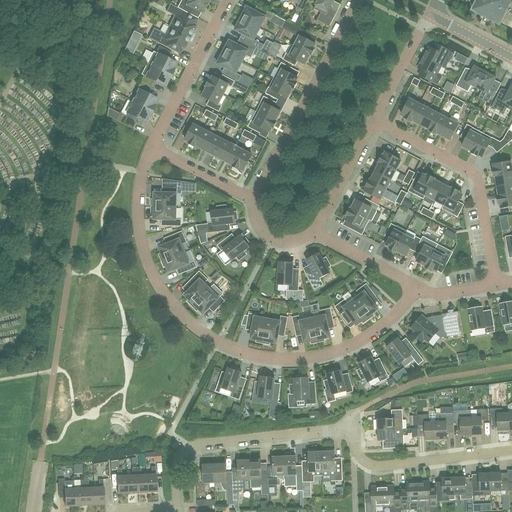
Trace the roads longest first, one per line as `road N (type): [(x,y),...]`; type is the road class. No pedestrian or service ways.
road 1 (residential): [(416,289),(371,335),(342,351),(284,361),(217,342),(191,324),(152,273),(139,218),(149,148)]
road 2 (residential): [(176,510),(175,458),(188,446),(353,427)]
road 3 (residential): [(374,122),(477,178),(496,286)]
road 4 (residential): [(251,199),(356,0)]
road 5 (residential): [(511,451),(369,467),(356,455),(353,427)]
road 6 (residential): [(149,148),(229,0)]
road 7 (residential): [(374,122),(315,233)]
road 8 (residential): [(430,15),(374,122)]
